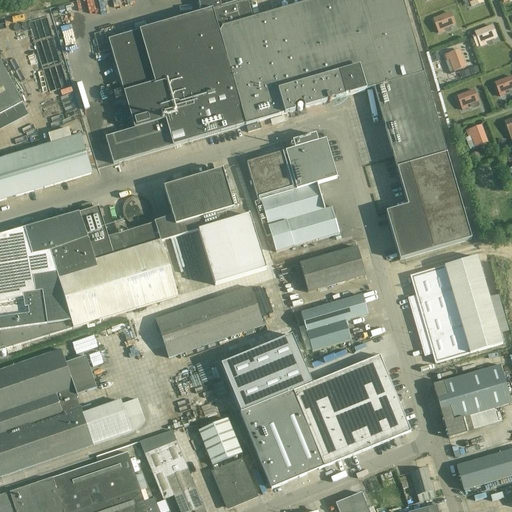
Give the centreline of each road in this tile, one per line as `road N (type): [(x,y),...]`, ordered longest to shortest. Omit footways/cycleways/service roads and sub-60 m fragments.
road 1 (unclassified): [(433,440),(337,130),(318,122),(0,219)]
road 2 (unclassified): [(257,511),(433,440)]
